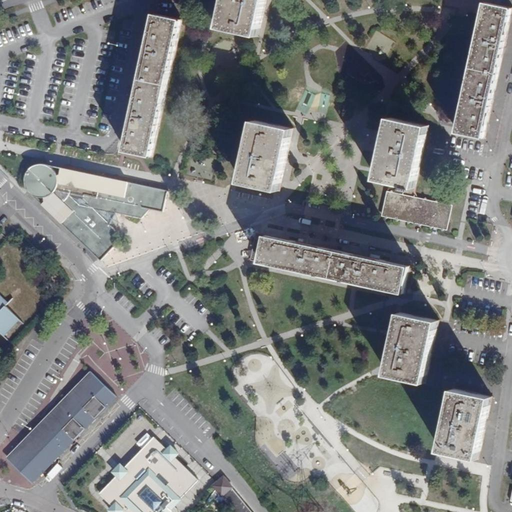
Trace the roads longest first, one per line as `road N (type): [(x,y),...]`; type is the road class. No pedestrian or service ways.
road 1 (unclassified): [(510,255),(290,209),(98,282)]
road 2 (tertiary): [(0,430),(98,282)]
road 3 (residential): [(146,387),(262,511)]
road 4 (unclassified): [(146,387),(50,486),(42,505)]
road 5 (unclassified): [(511,375),(497,494),(511,511)]
road 6 (tertiary): [(0,182),(98,282)]
road 7 (unclassified): [(98,282),(117,314),(159,354),(146,387)]
road 8 (unclassified): [(511,238),(494,208),(511,115)]
